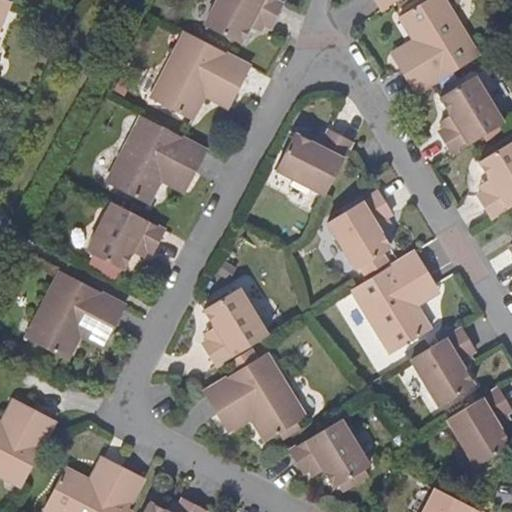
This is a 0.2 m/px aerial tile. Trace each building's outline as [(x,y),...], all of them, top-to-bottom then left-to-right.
[(0,0),(0,31),(12,1),(8,0),(0,0)] [(239,44),(249,27),(254,19),(265,24),(270,28),(282,5),(272,0),(217,0),(204,25),(239,44)] [(376,0),(382,10),(393,4),(399,0),(376,0)] [(429,0),(400,16),(414,40),(424,58),(402,70),(417,95),(432,86),(480,56),(446,0),(429,0)] [(261,33),(265,24),(254,19),(249,27),(261,33)] [(192,122),(205,99),(215,81),(237,92),(250,66),(232,58),(185,33),(150,100),(192,122)] [(392,52),(402,70),(424,58),(414,40),(392,52)] [(441,98),(451,116),(456,124),(445,130),(440,133),(452,155),(468,146),(503,124),(476,78),(441,98)] [(227,111),(237,92),(215,81),(205,99),(227,111)] [(441,123),(445,130),(456,124),(451,116),(441,123)] [(149,205),(161,182),(172,164),(193,175),(206,151),(183,139),(142,117),(108,183),(149,205)] [(276,169),(325,196),(345,157),(353,143),(330,131),(327,137),(321,148),(312,144),(295,134),(276,169)] [(318,133),(312,144),(321,148),(327,137),(318,133)] [(511,143),(479,163),(489,181),(494,188),(483,195),(479,198),(491,220),(511,207),(511,143)] [(183,194),(193,175),(172,164),(161,182),(183,194)] [(478,187),(483,195),(494,188),(489,181),(478,187)] [(391,248),(381,231),(377,223),(388,216),(393,213),(380,191),(373,195),(328,221),(357,268),(391,248)] [(121,271),(131,253),(136,244),(147,251),(152,253),(165,230),(142,218),(112,203),(86,252),(121,271)] [(392,224),(388,216),(377,223),(381,231),(392,224)] [(142,259),(147,251),(136,244),(131,253),(142,259)] [(432,328),(419,306),(408,288),(430,275),(417,252),(399,262),(353,291),(391,353),(432,328)] [(67,360),(80,337),(89,319),(112,330),(124,306),(59,272),(25,338),(67,360)] [(440,292),(430,275),(408,288),(419,306),(440,292)] [(206,308),(217,325),(222,333),(210,340),(205,343),(219,365),(270,333),(241,286),(206,308)] [(102,349),(112,330),(89,319),(80,337),(102,349)] [(206,332),(210,340),(222,333),(217,325),(206,332)] [(472,385),(462,368),(458,360),(469,353),(474,350),(462,329),(439,342),(411,360),(439,405),(472,385)] [(260,357),(254,348),(231,361),(237,371),(260,357)] [(260,357),(237,371),(227,377),(205,391),(220,414),(242,402),(253,419),(267,441),(276,435),(295,424),(307,417),(267,353),(260,357)] [(474,360),(469,353),(458,360),(462,368),(474,360)] [(511,446),(501,428),(495,420),(507,413),(511,410),(499,388),(481,399),(448,420),(476,466),(511,446)] [(13,399),(1,423),(19,432),(31,409),(13,399)] [(231,432),(253,419),(242,402),(220,414),(231,432)] [(0,476),(22,488),(52,432),(56,422),(31,409),(19,432),(1,423),(0,422),(0,476)] [(511,421),(507,413),(495,420),(501,428),(511,421)] [(305,472),(310,469),(321,463),(326,471),(336,487),(370,466),(342,419),(291,450),(305,472)] [(299,429),(295,424),(276,435),(279,440),(299,429)] [(102,457),(90,479),(108,488),(119,466),(102,457)] [(315,477),(326,471),(321,463),(310,469),(315,477)] [(45,508),(51,511),(127,511),(146,479),(119,466),(108,488),(90,479),(67,467),(45,508)] [(482,511),(479,510),(433,487),(421,511),(482,511)] [(184,499),(182,504),(178,511),(168,511),(166,511),(150,503),(145,511),(206,511),(207,511),(184,499)] [(174,499),(168,511),(178,511),(182,504),(174,499)]
